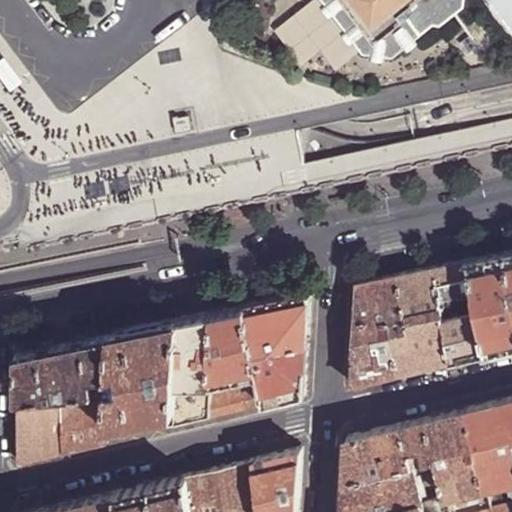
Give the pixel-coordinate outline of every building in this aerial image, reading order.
[(325,0),(363,48),(394,58),(437,28),(442,30),(466,14),(468,1),(466,0),(325,0)] [(511,0),(497,0),(511,19),(511,0)] [(506,347),(511,345),(511,265),(509,251),(490,255),(473,258),(491,350),(506,347)] [(381,276),(358,281),(356,305),(354,362),(353,383),(369,379),(471,355),(491,350),(473,258),(412,270),(381,276)] [(311,324),(312,291),(292,295),(258,302),(247,304),(256,352),(310,342),(311,324)] [(266,403),(256,352),(247,304),(232,307),(216,310),(213,382),(212,417),(241,410),(266,403)] [(212,417),(213,382),(216,310),(198,313),(182,316),(177,425),(192,421),(212,417)] [(112,382),(111,440),(125,437),(164,428),(177,425),(182,316),(144,324),(114,331),(113,369),(112,382)] [(114,331),(20,349),(21,376),(21,395),(68,388),(100,384),(100,372),(113,369),(114,331)] [(310,342),(256,352),(266,403),(308,394),(309,364),(310,342)] [(100,384),(68,388),(67,451),(85,447),(111,440),(112,382),(100,384)] [(68,388),(21,395),(21,421),(21,462),(67,451),(68,388)] [(511,511),(511,396),(479,405),(469,407),(493,511),(511,511)] [(428,417),(405,422),(412,448),(424,446),(426,454),(433,457),(440,460),(447,492),(451,511),(493,511),(469,407),(428,417)] [(347,478),(433,457),(426,454),(424,446),(412,448),(405,422),(349,435),(348,460),(347,478)] [(279,451),(258,456),(265,511),(301,511),(304,446),(279,451)] [(265,511),(258,456),(216,466),(189,473),(195,511),(265,511)] [(433,457),(347,478),(346,502),(345,511),(370,511),(447,492),(440,460),(433,457)] [(195,511),(189,473),(170,477),(154,481),(137,485),(120,489),(120,511),(195,511)] [(68,501),(20,511),(120,511),(120,489),(68,501)] [(451,511),(447,492),(370,511),(451,511)]
